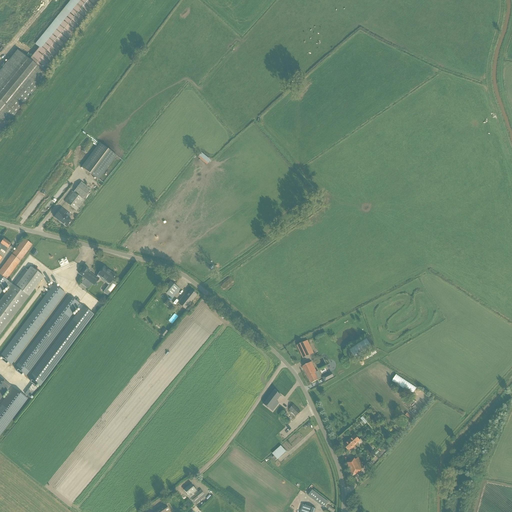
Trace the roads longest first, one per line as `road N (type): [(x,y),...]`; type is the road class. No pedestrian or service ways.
road 1 (unclassified): [(284,360),(183,270),(0,219)]
road 2 (unclassified): [(339,511),(335,463),(284,360)]
road 3 (unclassified): [(191,478),(229,441),(284,360)]
